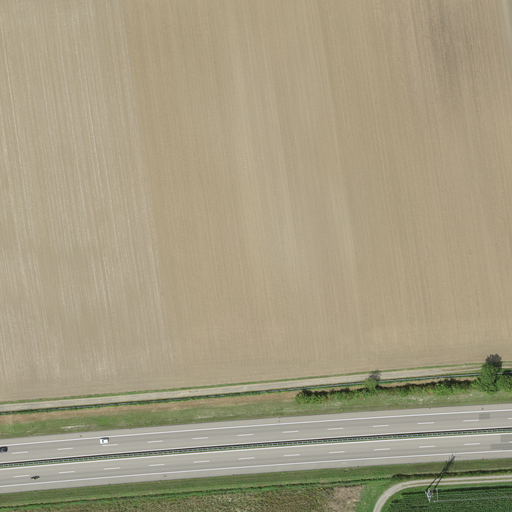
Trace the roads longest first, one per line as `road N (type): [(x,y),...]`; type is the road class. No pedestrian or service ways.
road 1 (track): [(0,410),(511,367)]
road 2 (motorway): [(511,418),(0,454)]
road 3 (motorway): [(0,478),(511,442)]
road 4 (track): [(378,511),(405,487),(511,480)]
